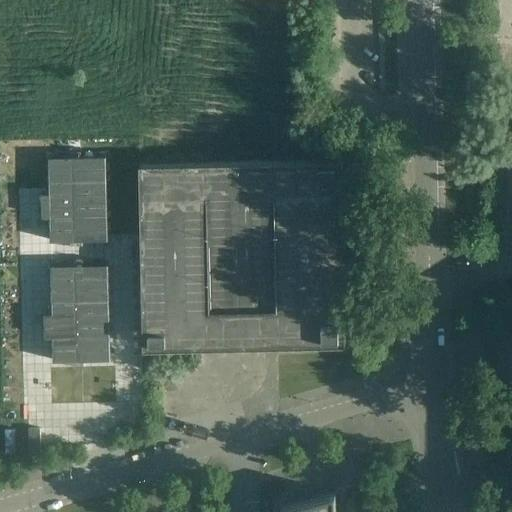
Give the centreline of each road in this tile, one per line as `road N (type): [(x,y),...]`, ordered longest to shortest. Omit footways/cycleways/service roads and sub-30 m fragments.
road 1 (unclassified): [(0,507),(432,384)]
road 2 (unclassified): [(432,384),(421,0)]
road 3 (unclassified): [(446,511),(432,384)]
